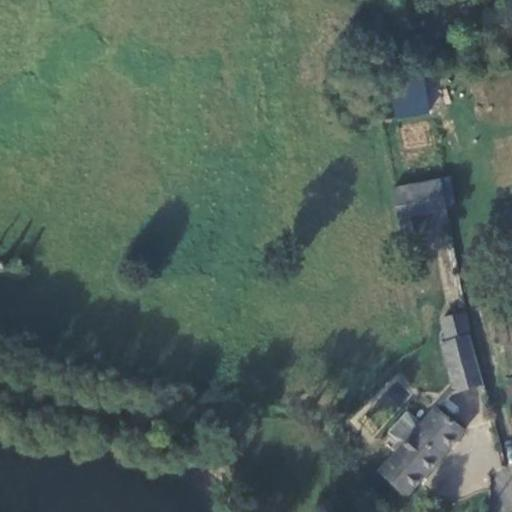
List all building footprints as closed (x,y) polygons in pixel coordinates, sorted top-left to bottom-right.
[(422,71),(388,77),(395,118),(430,111),(422,71)] [(399,222),(447,212),(442,184),(393,193),(399,222)] [(446,324),(450,346),(470,342),(466,321),(446,324)] [(484,393),(474,342),(470,342),(450,346),(443,348),(453,399),(484,393)] [(396,461),(380,479),(406,505),(465,439),(437,414),(421,432),(406,419),(388,441),(398,449),(391,456),(396,461)]
